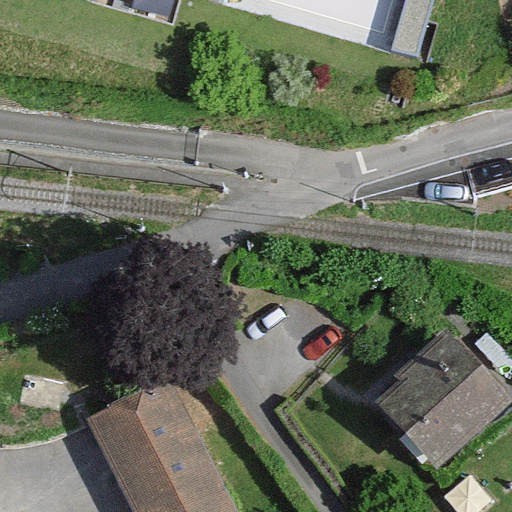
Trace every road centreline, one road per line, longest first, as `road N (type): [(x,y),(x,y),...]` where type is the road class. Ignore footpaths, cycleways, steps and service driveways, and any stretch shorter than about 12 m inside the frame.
road 1 (residential): [(511,133),(284,200),(168,250)]
road 2 (residential): [(168,250),(261,411),(332,511)]
road 3 (residential): [(168,250),(0,310)]
